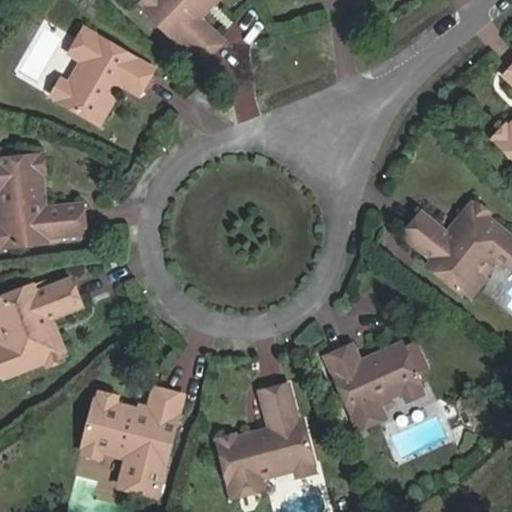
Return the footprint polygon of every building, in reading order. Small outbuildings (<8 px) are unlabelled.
[(205,12),(192,0),(142,0),(144,8),(143,12),(177,43),(180,40),(204,62),(222,43),(197,20),(205,12)] [(210,0),(192,0),(205,12),(214,3),(210,0)] [(88,69),(76,89),(67,105),(105,129),(122,97),(115,93),(119,85),(126,88),(145,97),(157,76),(126,61),(127,52),(91,33),(87,40),(78,55),(75,60),(88,69)] [(75,54),(78,55),(87,40),(83,37),(75,54)] [(511,69),(502,80),(511,89),(511,122),(503,133),(500,130),(491,139),(511,159),(511,69)] [(67,105),(76,89),(64,81),(54,100),(67,105)] [(122,97),(126,88),(119,85),(115,93),(122,97)] [(2,204),(4,230),(6,250),(56,244),(54,237),(90,235),(85,207),(51,211),(31,197),(31,192),(48,192),(44,158),(0,162),(0,195),(8,194),(10,203),(2,204)] [(474,204),(471,208),(484,218),(487,214),(474,204)] [(470,296),(478,287),(471,280),(488,259),(495,265),(501,269),(504,266),(511,255),(511,241),(484,218),(471,208),(469,207),(459,220),(472,231),(465,238),(457,232),(451,239),(421,215),(400,240),(429,264),(425,270),(461,299),(470,296)] [(471,280),(478,287),(495,265),(488,259),(471,280)] [(47,364),(60,359),(64,358),(57,341),(43,346),(38,333),(43,334),(46,325),(44,323),(82,310),(72,282),(33,295),(32,289),(0,298),(0,326),(6,342),(7,347),(0,349),(0,377),(4,376),(5,378),(47,364)] [(363,374),(358,364),(351,347),(323,359),(353,430),(359,428),(378,420),(382,419),(376,404),(400,395),(417,387),(400,346),(368,360),(372,370),(363,374)] [(62,365),(60,359),(47,364),(50,369),(62,365)] [(368,360),(358,364),(363,374),(372,370),(368,360)] [(422,398),(417,387),(400,395),(404,405),(422,398)] [(292,470),(313,465),(303,422),(296,424),(287,390),(259,396),(267,432),(262,433),(264,444),(252,447),(249,436),(230,441),(230,437),(221,440),(218,445),(230,498),(236,496),(257,491),(262,489),(257,470),(268,467),(269,475),(292,470)] [(125,485),(152,491),(158,493),(181,398),(153,391),(148,412),(139,410),(137,418),(127,416),(128,412),(112,408),(113,402),(107,398),(103,397),(94,403),(91,402),(80,446),(101,451),(125,456),(118,483),(125,485)] [(378,420),(359,428),(360,432),(380,424),(378,420)] [(264,444),(262,433),(249,436),(252,447),(264,444)] [(101,451),(80,446),(78,457),(98,462),(101,451)] [(316,475),(313,465),(292,470),(294,480),(316,475)] [(151,496),(152,491),(125,485),(124,489),(151,496)] [(259,495),(257,491),(236,496),(237,502),(259,495)]
